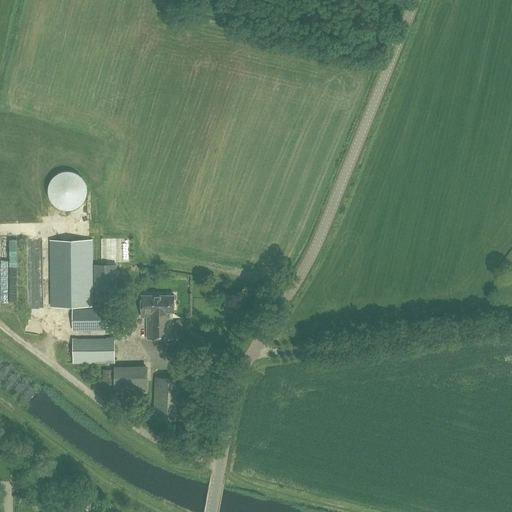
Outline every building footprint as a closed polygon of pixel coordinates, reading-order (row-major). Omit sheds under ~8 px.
[(69,225),(85,221),(83,212),(67,216),(69,225)] [(91,240),(50,241),(51,306),(72,306),(73,330),(114,329),(114,308),(101,308),(101,305),(92,305),(91,240)] [(168,277),(167,258),(156,259),(157,277),(168,277)] [(94,264),(94,296),(118,296),(118,263),(94,264)] [(172,311),(173,311),(173,294),(141,295),(141,318),(147,317),(147,339),(172,339),(172,318),(172,311)] [(114,337),(73,338),(73,363),(115,363),(114,337)] [(147,368),(114,369),(115,387),(115,395),(148,394),(147,368)] [(114,369),(104,370),(105,387),(115,387),(114,369)] [(183,378),(156,377),(154,419),(181,420),(183,378)]
